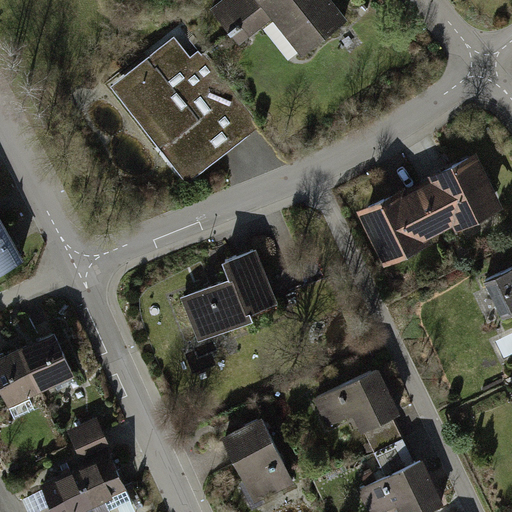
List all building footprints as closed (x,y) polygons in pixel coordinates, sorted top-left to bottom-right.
[(228,0),(208,17),(236,51),(267,26),(302,70),(355,27),(332,0),(228,0)] [(113,96),(189,188),(261,128),(202,56),(192,64),(175,45),(113,96)] [(478,166),(423,189),(446,244),(501,221),(478,166)] [(387,268),(446,244),(423,189),(365,213),(387,268)] [(0,218),(9,213),(0,197),(0,218)] [(0,265),(29,249),(9,213),(0,218),(0,265)] [(235,287),(174,312),(191,352),(281,315),(257,255),(227,268),(235,287)] [(511,276),(488,290),(510,330),(511,329),(511,276)] [(56,333),(23,348),(42,389),(75,374),(56,333)] [(0,380),(11,404),(42,389),(23,348),(0,359),(0,380)] [(375,374),(315,403),(329,431),(349,421),(359,442),(399,423),(375,374)] [(262,420),(226,437),(257,499),(293,482),(262,420)] [(111,452),(76,469),(96,511),(105,511),(133,500),(111,452)] [(423,462),(363,491),(372,511),(392,511),(397,510),(398,511),(444,511),(447,511),(423,462)] [(57,511),(96,511),(76,469),(44,484),(57,511)]
